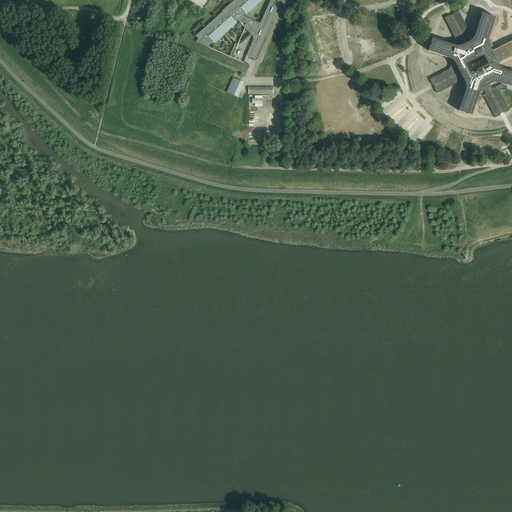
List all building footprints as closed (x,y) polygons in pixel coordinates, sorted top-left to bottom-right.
[(196,42),(208,47),(238,20),(245,28),(254,38),(250,48),(246,56),(247,56),(254,59),(253,60),(254,61),(270,24),(281,0),(275,0),(274,0),(271,0),(261,24),(243,16),(260,0),(234,0),(222,11),(223,12),(209,24),(196,36),(198,39),(196,42)] [(311,8),(307,24),(326,28),(331,45),(312,50),(316,66),(372,50),(368,35),(346,41),(338,14),(311,8)] [(448,43),(446,43),(432,38),(428,51),(443,56),(445,57),(447,59),(448,60),(450,65),(450,66),(450,68),(449,69),(448,70),(430,79),(437,93),(455,84),(456,84),(458,84),(459,84),(460,85),(463,90),(463,92),(464,94),(464,96),(459,111),(472,115),(476,102),(477,100),(478,99),(480,98),(481,97),(482,96),(484,97),(485,97),(485,98),(494,114),(495,117),(500,115),(500,114),(503,112),(504,113),(509,110),(500,91),(499,90),(499,89),(500,88),(501,87),(502,86),(504,86),(506,85),(508,86),(511,86),(511,68),(510,72),(506,70),(504,70),(502,68),(500,67),(499,65),(499,64),(500,63),(501,62),(511,56),(511,40),(495,49),(493,50),(492,50),(491,49),(490,48),(489,47),(488,44),(488,42),(488,39),(489,37),(495,17),(489,15),(488,15),(482,13),(478,26),(477,28),(475,29),(474,31),(472,31),(471,32),(470,31),(469,31),(468,30),(458,11),(453,13),(450,15),(444,18),(454,37),(455,38),(454,39),(454,40),(453,41),(451,42),(450,43),(448,43)] [(236,43),(230,56),(233,57),(238,45),(236,43)] [(239,80),(233,77),(226,92),(237,97),(244,83),(239,80)]
